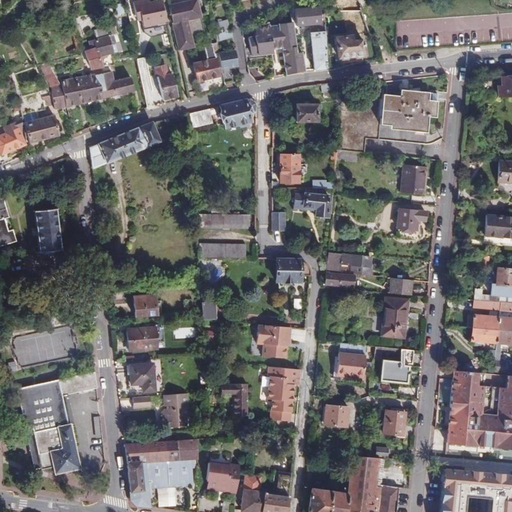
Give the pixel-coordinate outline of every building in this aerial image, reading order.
[(164,24),(160,0),(129,0),(132,22),(140,21),(141,28),(164,24)] [(370,33),(360,5),(358,0),(346,0),(347,1),(338,4),(341,13),(349,31),(349,34),(355,31),(357,35),(370,33)] [(511,0),(476,0),(395,5),(395,26),(396,49),(511,42),(511,0)] [(116,15),(124,13),(121,3),(114,5),(116,15)] [(311,39),(315,71),(327,70),(325,21),(322,21),(320,7),(294,11),(297,27),(319,24),(319,27),(311,28),(311,39)] [(282,20),(292,19),(290,8),(280,9),(282,20)] [(202,19),(205,37),(211,36),(207,18),(202,19)] [(253,24),(255,30),(270,26),(268,18),(260,20),(260,22),(253,24)] [(192,39),(205,37),(202,19),(180,22),(185,46),(193,45),(192,39)] [(284,48),(288,75),(305,72),(303,57),(300,57),(300,54),(297,54),(292,24),(273,28),(275,49),(284,48)] [(233,37),(232,30),(231,31),(228,30),(224,31),(224,33),(217,35),(219,40),(219,42),(233,37)] [(350,36),(349,34),(349,31),(336,32),(339,59),(366,56),(364,42),(354,43),(354,36),(350,36)] [(86,55),(91,70),(116,67),(112,55),(115,55),(109,39),(91,45),(94,53),(86,55)] [(212,45),(204,47),(207,62),(193,65),(197,82),(219,78),(212,45)] [(222,68),(225,85),(234,83),(231,66),(222,68)] [(159,80),(161,88),(165,101),(179,98),(173,75),(168,77),(166,69),(157,71),(159,80)] [(52,72),(44,76),(51,88),(60,86),(52,72)] [(52,97),(44,99),(44,101),(47,100),(48,107),(55,106),(55,109),(135,94),(132,80),(115,83),(114,74),(95,77),(95,76),(62,82),(63,86),(64,89),(51,92),(52,97)] [(511,78),(502,79),(503,88),(498,88),(499,98),(511,97),(511,78)] [(343,96),(345,84),(325,86),(327,94),(337,92),(338,96),(343,96)] [(338,152),(364,154),(366,140),(425,145),(428,117),(435,117),(437,92),(429,91),(428,93),(400,91),(400,97),(383,95),(382,104),(343,100),(338,152)] [(257,105),(251,101),(221,109),(226,130),(251,123),(249,117),(257,116),(257,105)] [(318,107),(318,106),(297,106),(296,124),(317,124),(318,112),(321,112),(321,107),(318,107)] [(22,116),(21,110),(15,112),(17,121),(14,123),(16,129),(0,136),(0,153),(1,156),(25,145),(21,134),(24,132),(24,130),(21,122),(23,120),(22,116)] [(208,112),(189,117),(190,131),(212,126),(208,112)] [(34,113),(22,116),(23,120),(24,123),(36,121),(34,113)] [(24,132),(26,140),(28,140),(29,145),(58,138),(58,134),(60,133),(61,131),(61,127),(58,125),(56,126),(54,117),(36,121),(24,123),(23,124),(25,130),(24,130),(24,132)] [(91,150),(93,170),(159,146),(153,127),(91,150)] [(281,185),(299,185),(300,156),(281,156),(281,185)] [(64,173),(60,162),(48,167),(52,178),(64,173)] [(511,163),(499,163),(497,181),(511,182),(511,163)] [(424,196),(427,169),(405,167),(402,194),(424,196)] [(100,174),(93,175),(96,193),(100,192),(99,189),(103,188),(100,174)] [(314,191),(335,191),(335,184),(327,185),(327,182),(313,182),(314,191)] [(319,217),(325,218),(328,218),(330,199),(315,198),(315,193),(306,193),(306,197),(305,197),(304,209),(318,210),(317,217),(319,217)] [(0,201),(0,248),(12,245),(6,221),(10,219),(5,200),(0,201)] [(35,213),(36,216),(37,229),(33,230),(34,237),(37,237),(39,254),(60,252),(59,234),(62,234),(62,227),(58,227),(56,211),(35,213)] [(285,230),(284,211),(272,212),(273,231),(285,230)] [(425,223),(426,214),(400,211),(398,230),(403,231),(403,234),(412,235),(412,232),(417,232),(417,225),(420,225),(420,223),(425,223)] [(196,219),(197,233),(256,232),(255,218),(196,219)] [(511,219),(484,218),(483,228),(489,229),(488,239),(501,240),(511,240),(511,219)] [(17,244),(10,219),(6,221),(12,245),(17,244)] [(489,229),(483,228),(482,247),(500,249),(501,240),(488,239),(489,229)] [(198,250),(199,262),(258,261),(257,248),(198,250)] [(353,275),(372,277),(373,270),(370,269),(371,260),(343,258),(343,267),(353,267),(353,275)] [(298,260),(276,261),(278,283),(301,283),(301,277),(311,277),(307,266),(298,260)] [(473,292),(472,301),(475,301),(501,303),(511,304),(511,270),(504,270),(504,266),(498,265),(497,269),(489,269),(487,285),(492,286),(492,297),(481,296),(481,292),(473,292)] [(347,288),(348,277),(330,275),(329,287),(347,288)] [(418,285),(390,282),(389,289),(410,291),(410,294),(417,294),(418,285)] [(137,319),(156,317),(155,308),(155,297),(135,298),(137,319)] [(407,302),(385,300),(382,337),(404,339),(407,302)] [(501,303),(475,301),(474,310),(487,311),(488,308),(500,308),(501,303)] [(500,308),(499,319),(498,332),(511,332),(511,304),(501,303),(500,308)] [(202,307),(203,321),(203,324),(214,325),(213,306),(202,307)] [(469,316),(468,329),(473,330),(498,332),(499,319),(469,316)] [(290,329),(258,327),(257,345),(263,345),(262,358),(285,360),(286,348),(285,347),(286,342),(289,343),(290,329)] [(498,332),(473,330),(472,342),(476,343),(477,345),(484,345),(484,343),(497,344),(498,332)] [(157,353),(156,331),(127,332),(129,354),(157,353)] [(511,345),(511,332),(498,332),(497,344),(511,345)] [(14,365),(24,365),(24,337),(14,337),(14,365)] [(367,347),(341,344),(340,360),(338,375),(363,378),(367,347)] [(382,355),(400,357),(401,351),(374,348),(373,360),(381,361),(382,355)] [(413,369),(414,352),(401,351),(400,357),(399,364),(383,362),(381,382),(407,385),(409,368),(413,369)] [(338,375),(340,360),(336,360),(335,382),(363,385),(363,378),(338,375)] [(508,375),(509,364),(497,363),(496,374),(508,375)] [(154,392),(153,366),(129,367),(129,376),(131,376),(132,385),(141,385),(141,393),(154,392)] [(300,371),(268,369),(268,379),(271,379),(269,402),(273,402),(272,422),(292,423),(294,386),(299,386),(300,371)] [(479,374),(454,371),(447,444),(511,449),(511,376),(508,376),(479,374)] [(64,396),(100,389),(97,374),(18,389),(27,431),(34,430),(37,449),(41,469),(53,467),(55,476),(81,471),(75,443),(72,426),(70,427),(64,396)] [(245,387),(219,388),(220,399),(232,398),(234,398),(235,402),(232,402),(233,411),(234,411),(235,419),(248,417),(245,387)] [(188,421),(186,396),(163,398),(164,409),(166,409),(166,412),(163,412),(159,418),(159,423),(167,422),(167,431),(186,430),(186,421),(188,421)] [(150,398),(133,399),(134,410),(151,409),(150,398)] [(348,430),(349,411),(329,409),(327,428),(348,430)] [(385,412),(383,434),(404,436),(405,426),(406,414),(385,412)] [(37,449),(34,430),(27,431),(34,470),(41,469),(37,449)] [(194,463),(198,463),(197,443),(125,447),(131,503),(137,509),(150,510),(150,501),(156,500),(155,491),(195,489),(194,463)] [(380,457),(385,457),(391,458),(391,448),(376,446),(376,456),(380,457)] [(376,456),(371,456),(353,454),(348,488),(348,491),(347,495),(345,511),(353,511),(397,511),(400,486),(383,484),(382,486),(376,486),(380,457),(376,456)] [(401,467),(402,459),(391,458),(385,457),(384,465),(401,467)] [(236,494),(237,466),(205,466),(205,484),(206,484),(207,491),(226,492),(227,494),(236,494)] [(511,511),(511,474),(468,470),(443,468),(437,511),(511,511)] [(241,511),(263,511),(266,496),(260,496),(262,480),(246,478),(241,511)] [(345,511),(347,495),(311,490),(309,511),(345,511)] [(266,496),(263,511),(288,511),(290,500),(266,496)]
